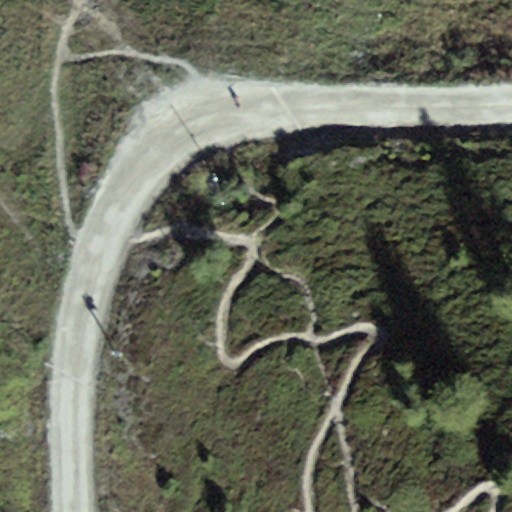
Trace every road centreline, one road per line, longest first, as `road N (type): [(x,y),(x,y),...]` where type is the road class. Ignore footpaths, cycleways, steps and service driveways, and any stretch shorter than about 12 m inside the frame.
road 1 (track): [(73,511),(78,332),(102,241),(163,145),(206,118),(235,113)]
road 2 (track): [(235,113),(511,101)]
